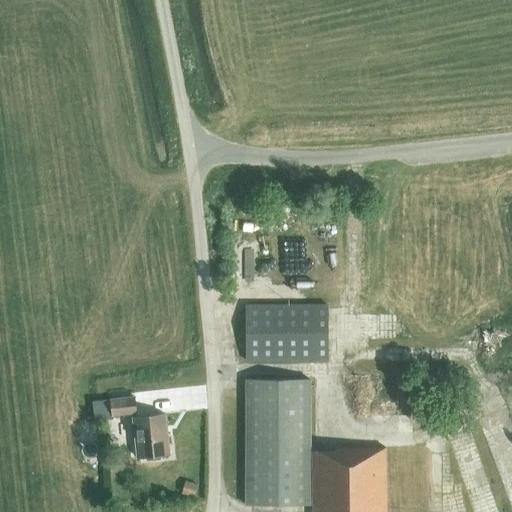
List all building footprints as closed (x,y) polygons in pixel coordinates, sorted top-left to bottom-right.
[(327,361),(327,305),(246,306),(246,361),(327,361)] [(379,318),(381,338),(403,337),(402,317),(379,318)] [(245,505),(310,505),(310,379),(245,379),(245,505)] [(110,399),(112,415),(136,412),(134,397),(110,399)] [(137,457),(169,454),(165,414),(132,417),(137,457)] [(509,495),(511,493),(511,424),(488,433),(509,495)] [(387,450),(387,447),(336,448),(336,451),(313,452),(313,511),(388,511),(387,450)] [(198,485),(186,481),(182,494),(194,498),(198,485)]
